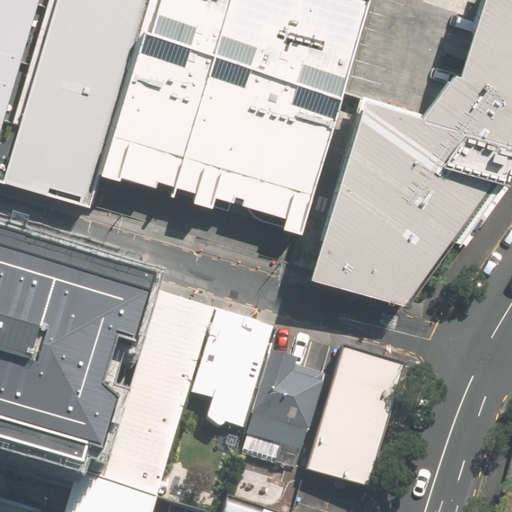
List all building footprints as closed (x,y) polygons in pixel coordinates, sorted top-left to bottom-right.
[(59,0),(0,0),(0,168),(13,173),(59,0)] [(59,0),(13,173),(21,178),(96,200),(104,169),(107,170),(108,167),(155,21),(161,23),(167,0),(59,0)] [(167,0),(161,23),(155,21),(108,167),(129,173),(130,170),(162,180),(164,173),(181,179),(178,187),(182,188),(185,180),(202,186),(200,194),(220,200),(223,190),(293,211),(290,220),(309,226),(376,0),(167,0)] [(376,85),(322,269),(413,297),(459,234),(469,240),(511,179),(511,0),(493,0),(474,62),(468,61),(435,104),(376,85)] [(0,455),(74,476),(98,483),(118,410),(94,403),(108,353),(131,360),(145,310),(0,269),(0,455)] [(213,312),(155,295),(103,477),(161,493),(190,394),(213,312)] [(269,331),(213,312),(190,394),(210,400),(204,418),(241,429),(269,331)] [(408,367),(346,348),(310,469),(372,487),(408,367)] [(324,370),(267,353),(239,450),(296,466),(324,370)] [(98,483),(74,476),(63,511),(155,511),(161,493),(103,477),(98,483)] [(269,511),(223,499),(218,511),(269,511)]
